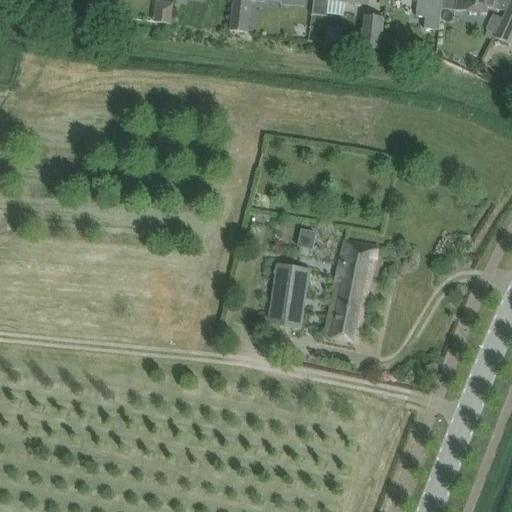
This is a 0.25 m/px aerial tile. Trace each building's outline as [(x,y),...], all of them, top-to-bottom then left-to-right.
[(234,0),(230,32),(247,34),(251,2),(251,0),(234,0)] [(369,5),(369,0),(314,0),(312,15),(327,17),(330,0),(369,5)] [(440,31),(443,0),(418,0),(417,17),(426,18),(424,29),(440,31)] [(443,0),(443,3),(442,9),(457,10),(456,13),(487,17),(488,10),(506,12),(511,0),(443,0)] [(496,35),(494,38),(509,45),(511,37),(511,0),(506,12),(503,20),(496,35)] [(161,4),(159,23),(171,25),(173,5),(161,4)] [(360,48),(381,50),(384,18),(364,16),(360,48)] [(503,20),(495,16),(488,31),(496,35),(503,20)] [(327,27),(326,41),(341,42),(342,28),(327,27)] [(324,337),(339,341),(358,345),(379,248),(346,241),(324,337)] [(301,330),(310,271),(276,266),(267,325),(301,330)]
